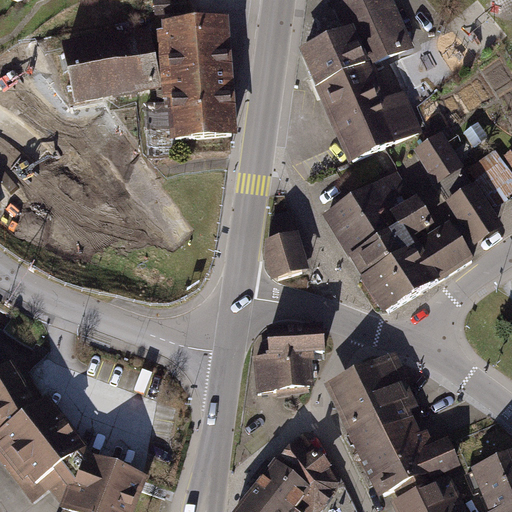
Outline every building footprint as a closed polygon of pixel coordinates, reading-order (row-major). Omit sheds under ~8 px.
[(190,16),(190,0),(158,0),(159,15),(190,16)] [(303,54),(350,162),(419,132),(404,96),(388,103),(372,67),(410,51),(388,0),(342,0),(345,6),(336,10),(347,35),(303,54)] [(160,90),(224,85),(220,25),(163,30),(164,41),(157,42),(160,90)] [(154,90),(143,34),(61,51),(73,107),(154,90)] [(161,106),(141,108),(146,160),(167,158),(166,143),(229,138),(224,85),(160,90),(161,106)] [(436,140),(416,152),(476,248),(495,235),(436,140)] [(481,186),(496,181),(503,200),(511,196),(511,164),(508,154),(474,166),(481,186)] [(324,221),(348,260),(396,231),(389,219),(400,212),(392,198),(404,191),(395,178),(324,221)] [(348,260),(361,283),(416,250),(414,247),(408,251),(404,244),(427,230),(412,205),(400,212),(389,219),(396,231),(348,260)] [(287,215),(270,220),(268,240),(281,280),(305,273),(287,215)] [(361,283),(381,314),(465,264),(445,232),(416,250),(361,283)] [(45,333),(16,315),(5,333),(34,350),(37,345),(43,349),(47,342),(42,339),(45,333)] [(324,332),(271,337),(273,360),(257,361),(260,395),(315,390),(312,358),(326,357),(324,332)] [(394,360),(336,388),(341,409),(353,430),(376,419),(384,436),(412,422),(407,411),(417,406),(394,360)] [(16,376),(12,369),(0,377),(0,435),(1,439),(39,486),(86,449),(49,403),(38,412),(27,396),(36,390),(29,378),(21,384),(16,376)] [(376,419),(353,430),(378,481),(428,456),(425,450),(433,446),(428,436),(420,439),(412,422),(384,436),(376,419)] [(304,442),(280,466),(311,491),(301,504),(309,511),(358,511),(340,478),(333,471),(334,469),(319,453),(317,455),(304,442)] [(449,447),(378,481),(386,496),(401,489),(406,500),(434,487),(430,478),(458,465),(449,447)] [(511,511),(511,456),(475,472),(477,477),(469,481),(472,488),(479,485),(490,511),(511,511)] [(131,511),(143,482),(88,462),(73,474),(79,481),(66,511),(131,511)] [(311,491),(280,466),(244,511),(295,511),(301,504),(311,491)] [(466,511),(450,479),(406,500),(411,511),(466,511)]
